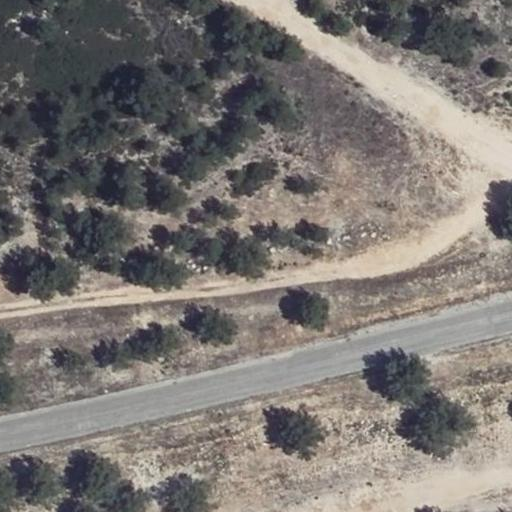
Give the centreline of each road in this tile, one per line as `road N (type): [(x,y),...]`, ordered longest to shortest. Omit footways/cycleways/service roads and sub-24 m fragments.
road 1 (unclassified): [(0,427),(511,311)]
road 2 (track): [(266,0),(468,137),(511,155)]
road 3 (track): [(372,511),(511,483)]
